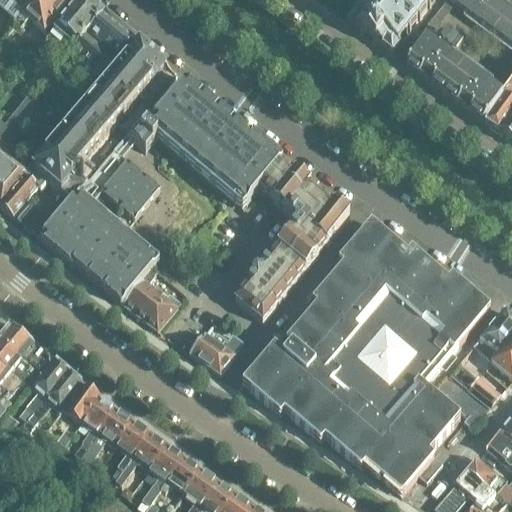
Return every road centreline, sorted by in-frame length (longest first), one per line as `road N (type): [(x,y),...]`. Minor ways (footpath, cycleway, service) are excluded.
road 1 (tertiary): [(511,288),(314,149),(126,0)]
road 2 (residential): [(337,511),(0,265)]
road 3 (residential): [(291,0),(511,160)]
